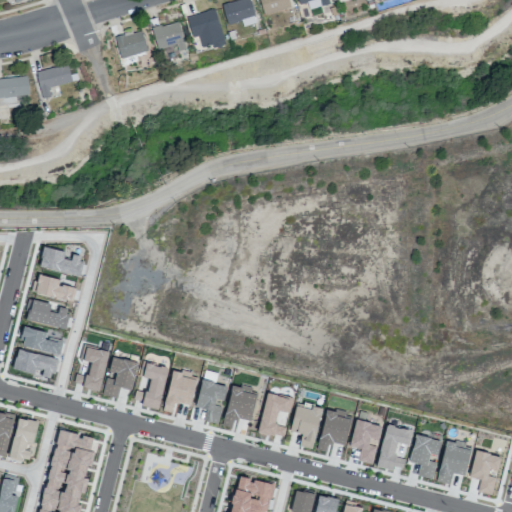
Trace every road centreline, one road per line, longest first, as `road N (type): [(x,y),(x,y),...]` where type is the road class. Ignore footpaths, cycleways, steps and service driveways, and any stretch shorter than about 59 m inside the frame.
road 1 (residential): [(511,107),(458,129),(226,167),(122,213),(0,219)]
road 2 (residential): [(0,389),(462,511)]
road 3 (residential): [(0,40),(142,0)]
